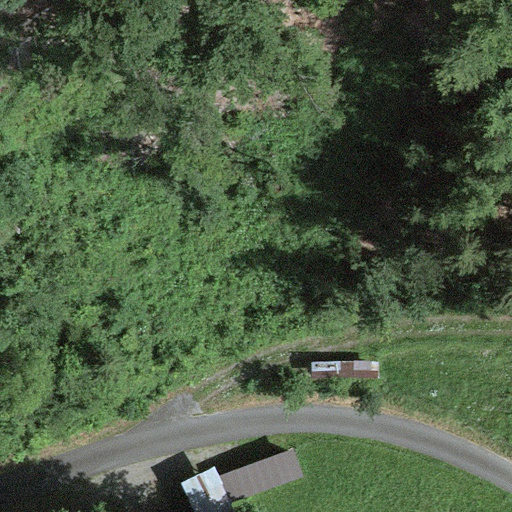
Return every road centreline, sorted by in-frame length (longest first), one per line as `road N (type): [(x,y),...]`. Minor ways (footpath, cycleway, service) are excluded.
road 1 (track): [(511,480),(373,422),(258,412),(155,427),(0,484)]
road 2 (track): [(155,427),(212,379),(282,344),(403,321),(511,324)]
